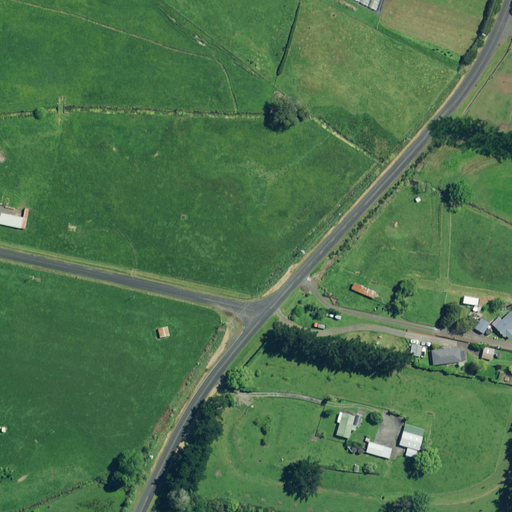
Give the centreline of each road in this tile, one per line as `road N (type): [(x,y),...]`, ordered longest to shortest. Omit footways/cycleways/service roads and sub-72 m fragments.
road 1 (tertiary): [(509,0),(497,39),(451,108),(264,315)]
road 2 (unclassified): [(264,315),(0,252)]
road 3 (tertiary): [(264,315),(175,431),(137,511)]
